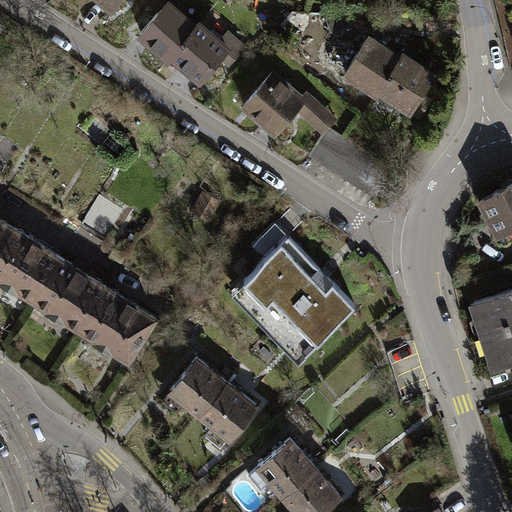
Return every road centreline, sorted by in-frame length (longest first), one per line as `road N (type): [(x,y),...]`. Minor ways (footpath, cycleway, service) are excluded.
road 1 (residential): [(7,0),(366,230),(419,251)]
road 2 (residential): [(494,511),(422,285),(419,251)]
road 3 (residential): [(419,251),(442,182),(489,134)]
road 4 (residential): [(489,134),(470,0)]
road 5 (unclassified): [(142,511),(96,476),(28,459)]
